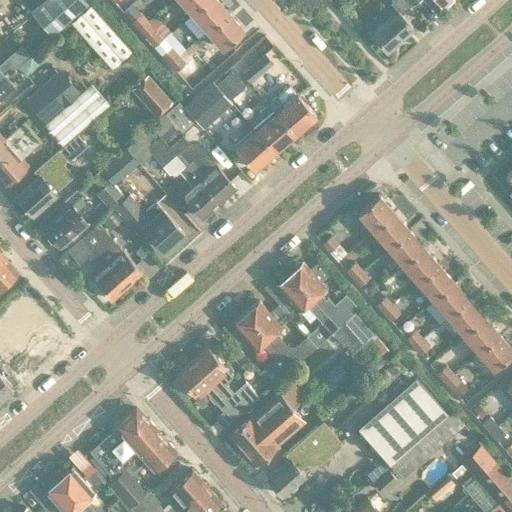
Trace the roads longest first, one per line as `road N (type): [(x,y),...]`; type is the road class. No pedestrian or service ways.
road 1 (residential): [(125,364),(381,145)]
road 2 (residential): [(362,122),(109,343)]
road 3 (residential): [(257,511),(125,364)]
road 4 (residential): [(503,0),(362,122)]
road 5 (residential): [(381,145),(511,32)]
road 6 (residential): [(0,479),(125,364)]
road 7 (residential): [(109,343),(0,220)]
road 8 (residential): [(362,122),(255,0)]
road 9 (residential): [(109,343),(0,439)]
road 10 (residential): [(511,287),(420,188)]
road 11 (residential): [(420,188),(511,108)]
